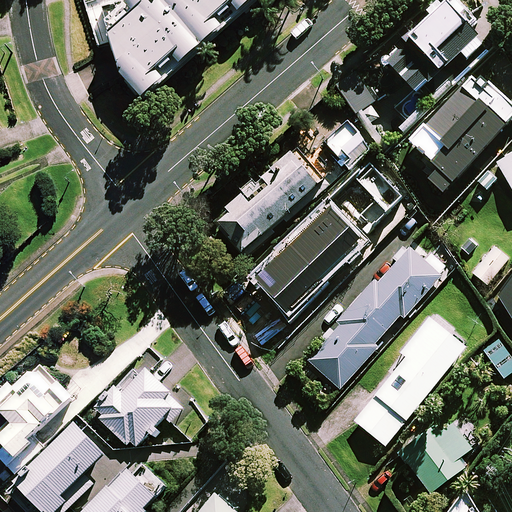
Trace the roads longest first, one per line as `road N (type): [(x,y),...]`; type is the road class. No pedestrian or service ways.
road 1 (residential): [(334,511),(133,232),(124,207)]
road 2 (tertiary): [(365,0),(124,207)]
road 3 (residential): [(26,0),(50,92),(117,185),(124,207)]
road 4 (tertiary): [(124,207),(0,317)]
